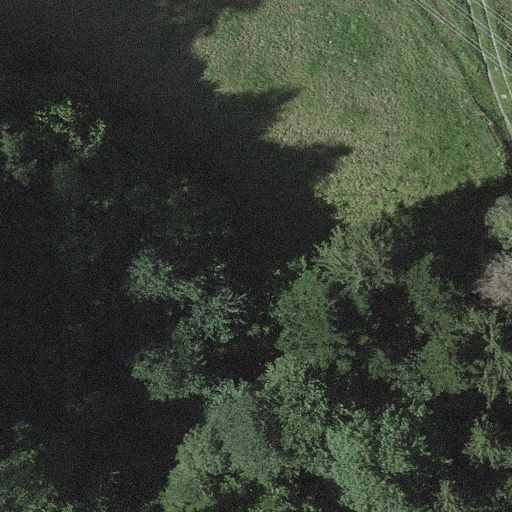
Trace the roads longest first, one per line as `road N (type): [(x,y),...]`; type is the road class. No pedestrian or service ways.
road 1 (track): [(109,511),(146,486),(346,265),(437,250),(511,199)]
road 2 (track): [(511,118),(479,0)]
